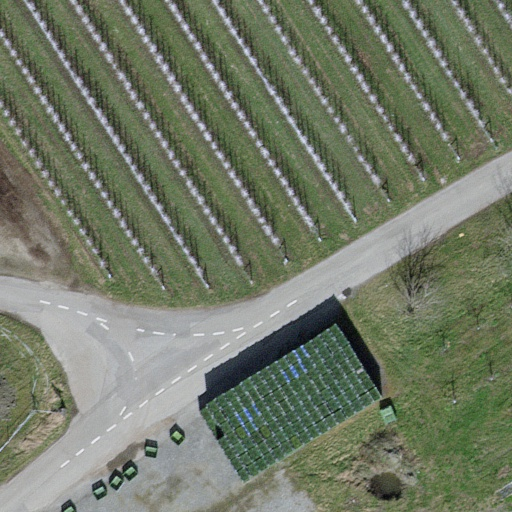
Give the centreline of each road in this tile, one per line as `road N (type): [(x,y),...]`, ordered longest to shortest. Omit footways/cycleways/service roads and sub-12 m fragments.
road 1 (unclassified): [(511,171),(158,387)]
road 2 (unclassified): [(158,387),(0,511)]
road 3 (unclassified): [(0,291),(68,307),(113,329),(158,387)]
